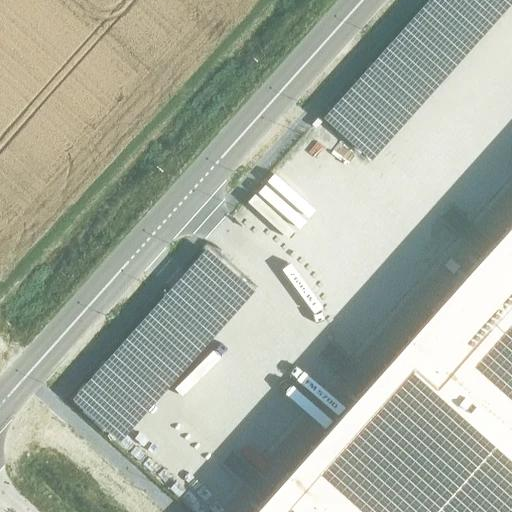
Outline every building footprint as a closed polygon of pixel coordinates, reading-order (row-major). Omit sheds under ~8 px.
[(511,0),(429,0),(323,119),(370,161),(511,2),(511,0)] [(316,129),(323,122),(318,117),(312,125),(316,129)] [(367,158),(357,165),(369,184),(380,177),(367,158)] [(286,228),(301,209),(279,191),(264,210),(286,228)] [(511,511),(511,222),(439,304),(253,511),(511,511)] [(207,250),(72,400),(120,443),(254,293),(207,250)]
